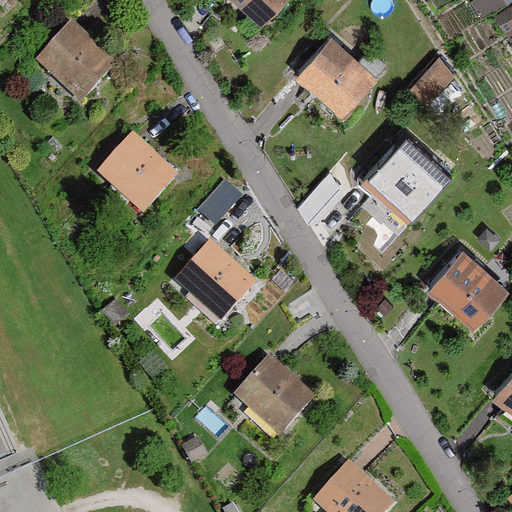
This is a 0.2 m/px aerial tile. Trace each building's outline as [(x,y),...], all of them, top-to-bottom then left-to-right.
[(250,0),(269,15),(282,0),(250,0)] [(511,37),(511,0),(510,0),(495,9),(511,38),(511,37)] [(71,28),(40,62),(53,74),(57,69),(88,96),(114,68),(71,28)] [(329,38),(299,71),(312,83),(317,78),(348,105),(374,77),(357,63),(329,38)] [(357,63),(374,77),(384,66),(367,52),(357,63)] [(428,101),(454,71),(440,58),(412,88),(428,101)] [(131,139),(101,172),(115,185),(119,180),(150,207),(176,179),(131,139)] [(395,144),(359,183),(404,224),(440,184),(422,168),(395,144)] [(422,168),(440,184),(452,170),(435,155),(422,168)] [(227,176),(203,210),(222,224),(247,190),(227,176)] [(210,247),(179,280),(192,292),(197,287),(226,314),(228,315),(253,286),(210,247)] [(462,251),(431,285),(445,297),(450,292),(481,319),(507,291),(462,251)] [(197,287),(192,292),(186,298),(216,325),(226,314),(197,287)] [(268,362),(239,396),(252,407),(257,401),(288,429),(313,401),(268,362)] [(511,372),(496,391),(510,404),(511,401),(511,372)] [(347,467),(317,501),(329,511),(386,511),(392,506),(347,467)]
